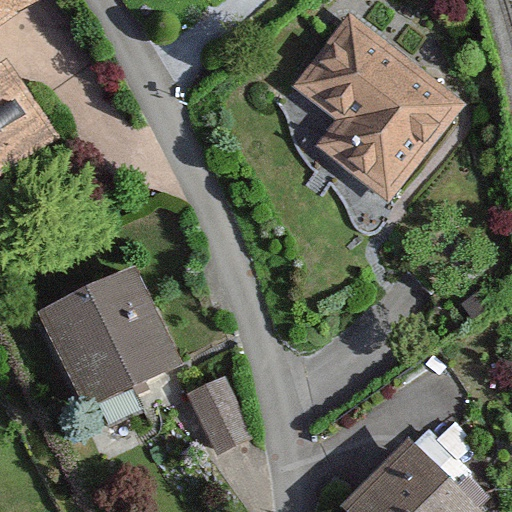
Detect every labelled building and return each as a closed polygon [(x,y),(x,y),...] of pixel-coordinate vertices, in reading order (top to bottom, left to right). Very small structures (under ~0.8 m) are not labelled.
[(0,0),(0,226),(50,187),(68,130),(0,37),(0,32),(48,0),(0,0)] [(471,105),(353,15),(297,87),(343,122),(325,146),(398,201),(471,105)] [(143,267),(46,311),(89,406),(186,362),(143,267)] [(229,376),(194,394),(223,453),(258,435),(229,376)] [(491,511),(415,439),(348,509),(351,511),(491,511)]
